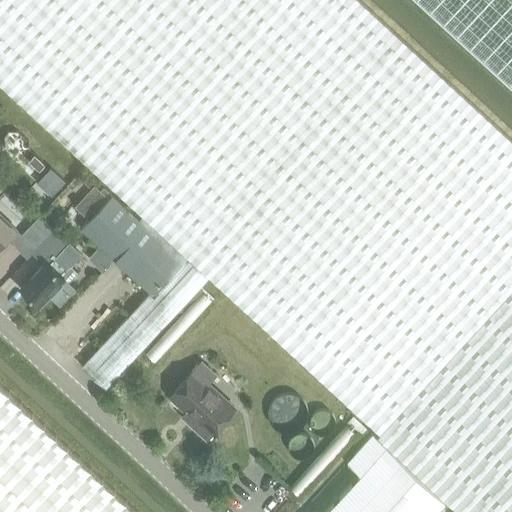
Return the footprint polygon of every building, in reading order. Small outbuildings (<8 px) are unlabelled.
[(0,0),(0,85),(12,96),(13,97),(142,213),(208,275),(284,345),(379,433),(376,436),(445,500),(455,508),(450,511),(511,511),(511,141),(469,102),(358,0),(0,0)] [(511,0),(418,0),(511,86),(511,0)] [(51,166),(37,182),(52,196),(66,180),(51,166)] [(94,185),(85,195),(99,207),(111,193),(104,187),(101,190),(94,185)] [(142,213),(138,218),(111,193),(99,207),(81,227),(150,292),(82,365),(105,387),(208,275),(142,213)] [(0,246),(8,238),(13,232),(17,228),(12,223),(0,211),(0,246)] [(17,228),(13,232),(18,237),(33,251),(55,227),(40,213),(22,233),(17,228)] [(44,261),(22,285),(40,301),(49,292),(60,303),(75,287),(69,281),(78,271),(77,270),(70,264),(71,262),(81,251),(55,227),(33,251),(44,261)] [(207,437),(235,407),(207,382),(214,374),(201,361),(169,395),(195,418),(190,423),(207,437)] [(0,511),(141,511),(12,391),(0,379),(0,511)] [(360,472),(322,511),(434,511),(445,500),(376,436),(372,432),(347,459),(360,472)]
